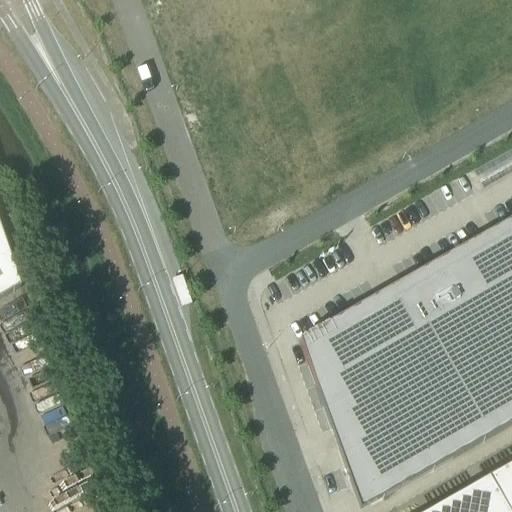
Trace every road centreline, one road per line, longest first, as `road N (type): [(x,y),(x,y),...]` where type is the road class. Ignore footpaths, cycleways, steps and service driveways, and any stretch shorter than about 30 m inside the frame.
road 1 (tertiary): [(235,511),(135,233),(80,120)]
road 2 (unclassified): [(234,279),(250,259),(511,112)]
road 3 (unclassified): [(136,18),(213,248),(234,279)]
road 4 (unclassified): [(309,511),(236,312),(234,279)]
road 5 (tertiary): [(0,7),(80,120)]
road 6 (tertiary): [(80,120),(30,0)]
